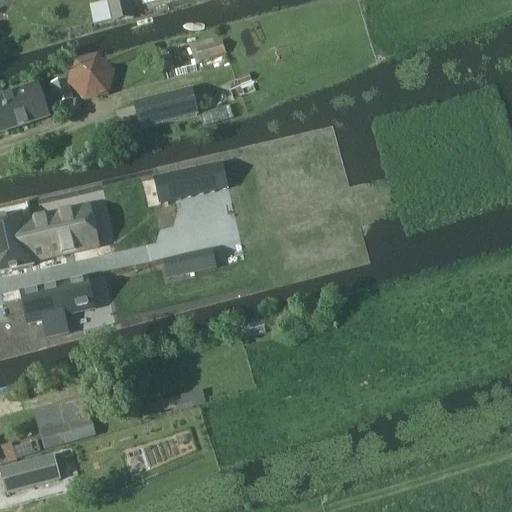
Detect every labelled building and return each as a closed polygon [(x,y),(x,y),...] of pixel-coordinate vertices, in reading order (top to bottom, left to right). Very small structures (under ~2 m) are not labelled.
[(113,16),(129,14),(127,2),(111,5),(113,16)] [(199,61),(226,54),(222,41),(195,49),(199,61)] [(57,100),(72,95),(67,80),(52,85),(57,100)] [(0,134),(49,117),(38,85),(0,97),(0,134)] [(198,115),(191,89),(135,104),(142,129),(198,115)] [(163,179),(155,181),(161,205),(168,204),(215,193),(227,191),(221,166),(210,169),(163,179)] [(22,216),(0,220),(0,274),(33,267),(32,262),(41,260),(41,261),(65,255),(65,254),(73,252),(73,253),(97,248),(89,209),(72,213),(73,216),(49,222),(49,218),(32,222),(24,224),(22,216)] [(211,252),(180,259),(184,277),(215,269),(211,252)] [(87,280),(22,295),(29,325),(43,322),(47,339),(68,334),(65,317),(93,310),(87,280)] [(203,392),(142,408),(145,421),(206,405),(203,392)] [(46,451),(95,437),(85,401),(36,415),(46,451)] [(0,463),(1,463),(3,467),(17,461),(11,445),(0,449),(0,463)] [(54,459),(1,472),(8,495),(60,482),(54,459)]
